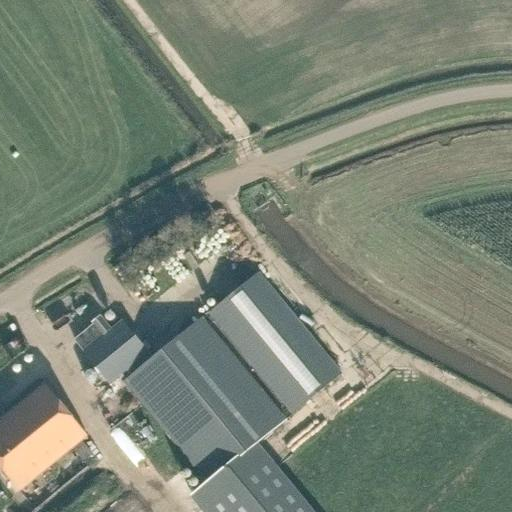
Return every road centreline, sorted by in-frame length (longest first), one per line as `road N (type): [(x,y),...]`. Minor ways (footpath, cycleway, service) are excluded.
road 1 (unclassified): [(0,296),(119,228),(345,126),(437,98),(511,93)]
road 2 (track): [(213,186),(335,321),(511,416)]
road 3 (track): [(141,0),(270,160)]
